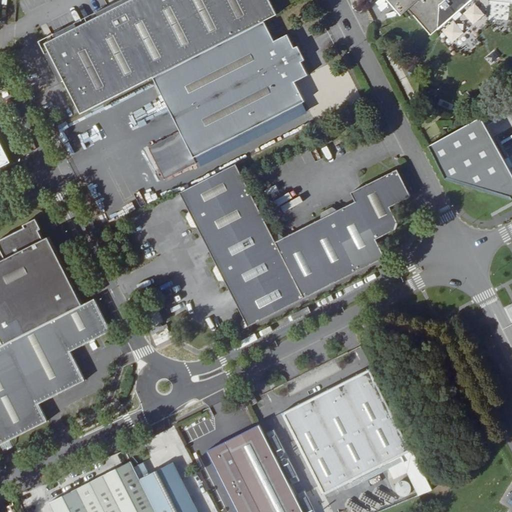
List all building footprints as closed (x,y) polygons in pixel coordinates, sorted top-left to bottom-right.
[(274,18),(281,15),(273,0),(140,0),(47,48),(83,116),(117,98),(155,79),(274,18)] [(511,0),(375,0),(377,1),(378,0),(389,0),(407,20),(414,13),(439,38),(447,30),(447,7),(455,0),(511,0)] [(155,79),(196,161),(315,101),(303,76),(314,70),(309,60),(312,59),(305,45),(302,46),(297,34),(286,40),(274,18),(155,79)] [(128,119),(121,123),(126,133),(142,125),(141,122),(163,112),(158,101),(126,115),(128,119)] [(511,180),(483,118),(428,143),(446,183),(511,196),(511,180)] [(0,167),(15,159),(0,128),(0,167)] [(379,239),(401,227),(393,208),(414,198),(400,170),(354,194),(358,203),(341,211),(335,208),(327,212),(324,219),(285,239),(279,236),(275,238),(238,165),(180,194),(190,215),(187,221),(192,230),(199,231),(218,269),(215,275),(220,283),(226,284),(246,323),(242,328),(244,332),(387,259),(379,239)] [(42,243),(46,241),(38,226),(0,245),(0,249),(37,232),(42,243)] [(83,308),(84,308),(49,240),(46,241),(42,243),(37,232),(0,249),(0,254),(4,263),(0,264),(0,344),(2,349),(83,308)] [(154,305),(143,311),(152,330),(164,324),(154,305)] [(2,349),(0,350),(0,454),(49,430),(40,410),(87,386),(79,368),(105,355),(83,308),(2,349)] [(415,455),(372,369),(283,414),(327,500),(403,463),(420,498),(434,492),(433,490),(416,457),(415,455)] [(256,401),(253,395),(248,398),(251,404),(256,401)] [(305,511),(260,425),(210,451),(241,511),(305,511)] [(157,511),(135,466),(132,460),(49,501),(54,511),(157,511)] [(135,466),(157,511),(198,511),(175,463),(152,473),(146,460),(135,466)]
